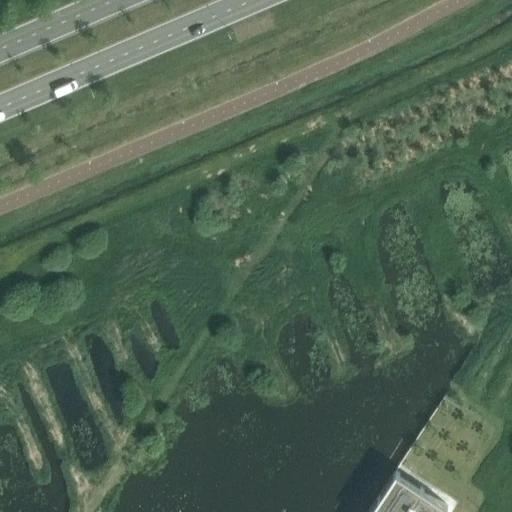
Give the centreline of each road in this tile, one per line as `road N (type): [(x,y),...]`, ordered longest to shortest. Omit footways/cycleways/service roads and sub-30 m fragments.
road 1 (primary): [(0,109),(255,0)]
road 2 (primary): [(115,0),(0,49)]
